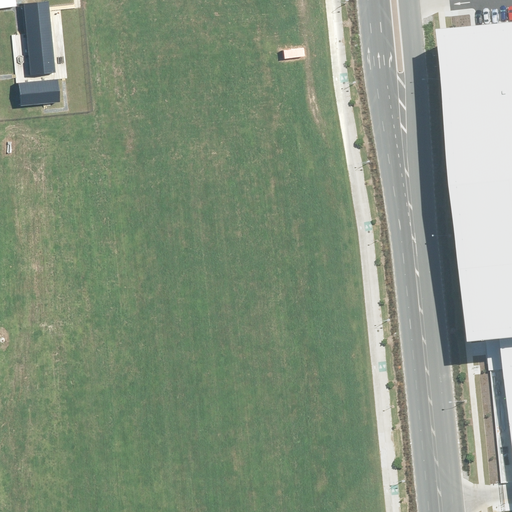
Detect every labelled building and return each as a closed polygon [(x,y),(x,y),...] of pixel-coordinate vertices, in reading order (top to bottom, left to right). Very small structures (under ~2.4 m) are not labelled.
[(18,6),(26,70),(49,68),(41,3),(18,6)] [(511,29),(457,35),(486,340),(498,339),(511,483),(511,29)] [(9,81),(11,101),(52,97),(50,77),(9,81)] [(42,171),(0,172),(0,206),(44,205),(42,171)] [(146,185),(107,201),(108,204),(99,208),(117,252),(152,238),(143,217),(157,211),(146,185)] [(10,238),(0,238),(0,280),(14,280),(10,238)] [(149,381),(152,444),(147,445),(148,457),(153,457),(155,511),(185,511),(180,379),(149,381)] [(253,511),(249,379),(216,380),(221,511),(253,511)] [(60,511),(52,381),(15,383),(22,511),(60,511)]
